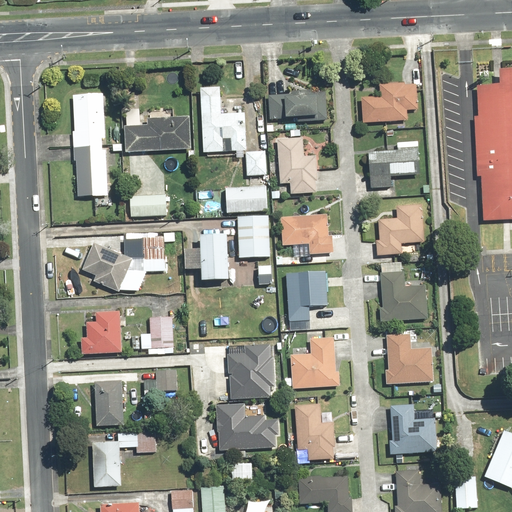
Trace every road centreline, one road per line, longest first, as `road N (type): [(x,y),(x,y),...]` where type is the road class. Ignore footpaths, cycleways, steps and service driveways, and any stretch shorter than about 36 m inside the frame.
road 1 (residential): [(18,37),(43,511)]
road 2 (secondary): [(479,13),(219,24)]
road 3 (secondary): [(219,24),(18,37)]
